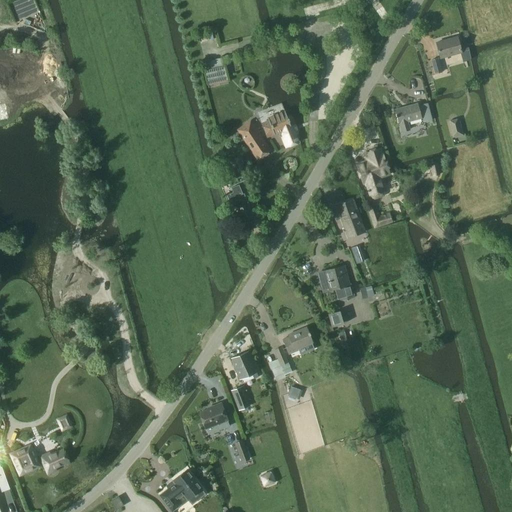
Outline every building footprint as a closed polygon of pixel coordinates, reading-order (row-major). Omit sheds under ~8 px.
[(460,53),(461,53),(460,49),(457,37),(437,43),(441,58),(460,53)] [(468,47),(460,49),(461,53),(460,53),(463,62),(470,60),(470,59),(468,47)] [(435,74),(442,72),(438,58),(431,60),(435,74)] [(223,66),(204,71),(207,85),(227,80),(224,66),(223,66)] [(408,122),(421,119),(417,104),(395,109),(399,124),(400,124),(402,132),(410,130),(408,122)] [(284,112),(274,116),(275,119),(261,124),(266,137),(280,132),(283,138),(281,138),(285,147),(296,143),(293,135),(296,134),(290,120),(289,121),(287,116),(285,117),(284,112)] [(430,113),(424,115),(424,116),(422,116),(424,123),(432,121),(430,113)] [(459,119),(449,122),(453,137),(463,135),(459,119)] [(271,150),(250,120),(236,130),(257,160),(271,150)] [(381,178),(389,175),(380,149),(365,154),(367,160),(357,164),(363,184),(365,183),(369,195),(372,194),(372,197),(373,198),(374,198),(376,198),(382,196),(383,195),(383,194),(383,193),(382,190),(385,190),(381,178)] [(242,155),(233,159),(239,174),(248,170),(242,155)] [(430,165),(432,177),(441,175),(438,163),(430,165)] [(233,192),(227,195),(231,207),(234,206),(241,224),(249,221),(248,218),(253,216),(244,194),(243,195),(239,185),(231,188),(233,192)] [(347,238),(365,232),(353,199),(336,204),(347,238)] [(374,229),(393,223),(389,212),(379,215),(377,208),(368,211),(374,229)] [(359,255),(356,246),(350,248),(353,257),(359,255)] [(322,292),(334,289),(337,300),(353,295),(350,284),(348,285),(344,266),(322,272),(325,284),(321,285),(322,292)] [(365,287),(359,288),(362,299),(368,298),(368,297),(373,296),(372,289),(371,287),(371,286),(367,287),(365,288),(365,287)] [(332,328),(343,325),(339,311),(328,314),(332,328)] [(298,349),(313,343),(306,328),(298,331),(299,333),(282,338),(289,354),(298,350),(298,349)] [(344,331),(338,333),(340,341),(346,339),(344,331)] [(282,347),(274,350),(278,359),(277,359),(280,364),(287,361),(282,347)] [(239,379),(256,372),(248,352),(230,359),(239,379)] [(287,361),(280,364),(285,376),(292,373),(287,361)] [(248,406),(241,387),(232,391),(239,410),(248,406)] [(205,429),(227,421),(221,403),(204,410),(204,411),(200,413),(205,429)] [(67,416),(58,420),(63,431),(72,427),(67,416)] [(242,462),(249,460),(242,441),(235,443),(242,462)] [(69,462),(64,450),(37,461),(30,445),(11,454),(20,474),(43,464),(47,474),(57,470),(56,468),(69,462)] [(194,494),(201,488),(187,470),(172,481),(175,483),(159,495),(171,511),(180,505),(177,500),(183,495),(187,499),(188,499),(192,504),(198,499),(194,494)] [(269,474),(257,477),(260,487),(272,484),(269,474)] [(116,510),(123,506),(118,496),(110,501),(116,510)]
